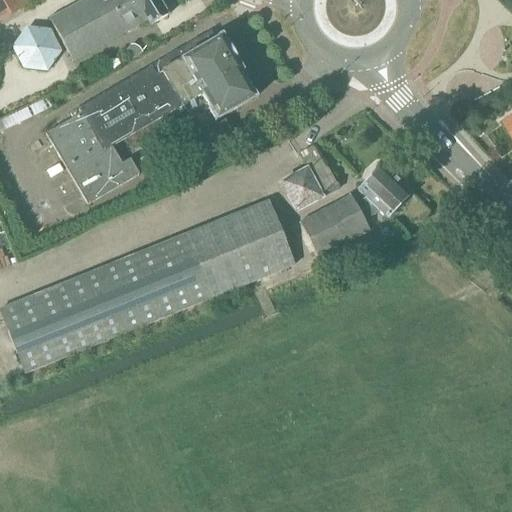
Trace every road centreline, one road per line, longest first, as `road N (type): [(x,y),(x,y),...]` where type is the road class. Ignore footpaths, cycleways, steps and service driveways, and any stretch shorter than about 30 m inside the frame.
road 1 (track): [(255,284),(0,387)]
road 2 (tertiary): [(511,217),(399,99),(375,60)]
road 3 (track): [(412,337),(511,258)]
road 4 (secondary): [(298,0),(300,29),(323,57),(375,60)]
